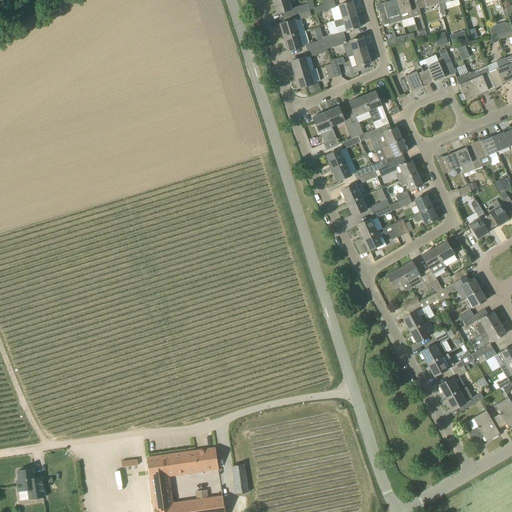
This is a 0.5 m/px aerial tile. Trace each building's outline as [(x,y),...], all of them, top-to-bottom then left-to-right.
[(276,14),(292,10),(289,0),(275,0),(272,1),(276,14)] [(383,26),(390,24),(401,21),(395,0),(394,0),(383,3),(384,7),(378,9),(383,26)] [(419,9),(416,0),(395,0),(401,21),(421,15),(419,9)] [(441,10),(437,0),(416,0),(419,9),(438,4),(440,11),(441,10)] [(437,0),(441,10),(444,10),(446,9),(445,4),(457,0),(437,0)] [(334,2),(323,5),(315,8),(316,13),(331,9),(334,21),(334,22),(356,15),(352,2),(339,6),(335,7),(334,2)] [(294,8),(296,14),(310,11),(308,4),(294,8)] [(283,38),(299,34),(295,20),(298,20),(311,16),(310,11),(296,14),(293,15),(283,18),(285,23),(279,25),(283,38)] [(360,28),(356,15),(334,22),(336,28),(344,25),(346,32),(360,28)] [(498,41),(511,36),(511,29),(508,31),(496,34),(498,41)] [(324,39),(325,44),(345,38),(343,31),(323,37),(324,39)] [(445,32),(434,36),(437,47),(448,43),(445,32)] [(413,33),(406,35),(407,41),(410,41),(413,40),(415,39),(413,33)] [(303,46),(299,34),(283,38),(287,52),(303,47),(303,46)] [(394,38),(396,44),(396,45),(404,43),(407,41),(406,35),(394,38)] [(345,38),(325,44),(326,46),(327,49),(343,44),(347,56),(353,54),(353,55),(367,50),(363,37),(349,41),(349,42),(346,43),(345,38)] [(326,46),(325,44),(324,39),(309,44),(305,45),(307,51),(326,46)] [(457,47),(459,54),(467,50),(464,44),(457,47)] [(327,52),(327,49),(326,46),(307,51),(309,57),(327,52)] [(445,49),(440,51),(442,57),(446,68),(449,75),(449,76),(456,73),(452,64),(448,55),(447,55),(445,49)] [(354,73),(364,70),(363,65),(371,63),(367,50),(353,55),(357,68),(353,69),(354,73)] [(419,63),(421,67),(427,83),(433,81),(433,83),(445,78),(442,70),(437,59),(436,56),(425,60),(419,63)] [(294,75),(310,71),(306,57),(290,62),(294,75)] [(343,57),(336,59),(330,61),(331,64),(335,77),(341,76),(338,66),(345,64),(343,57)] [(442,57),(437,59),(442,70),(446,68),(442,57)] [(496,61),(499,69),(489,72),(496,88),(503,85),(503,84),(511,80),(511,74),(508,65),(507,65),(504,58),(496,61)] [(329,79),(335,77),(331,64),(325,66),(329,79)] [(421,67),(414,69),(404,74),(411,92),(423,87),(422,85),(427,83),(421,67)] [(487,67),(468,74),(478,97),(483,95),(482,93),(488,90),(488,92),(496,88),(489,72),(487,67)] [(298,89),(314,84),(310,71),(294,75),(298,89)] [(468,74),(467,73),(460,76),(456,78),(465,100),(476,95),(477,97),(478,97),(468,74)] [(315,93),(313,85),(307,87),(310,95),(315,93)] [(380,120),(376,109),(381,106),(375,91),(362,97),(368,112),(370,116),(375,129),(378,128),(388,124),(386,117),(380,120)] [(357,137),(359,136),(363,134),(356,117),(368,112),(362,97),(349,102),(353,111),(347,113),(353,128),(357,137)] [(353,128),(347,113),(342,115),(338,107),(325,112),(332,127),(344,122),(348,131),(353,128)] [(312,118),(319,133),(323,144),(336,138),(332,127),(325,112),(312,118)] [(375,129),(363,134),(366,140),(375,136),(380,149),(382,148),(402,139),(396,127),(381,134),(378,128),(375,129)] [(510,147),(511,145),(511,133),(510,128),(502,131),(503,132),(492,137),(498,152),(509,147),(510,147)] [(351,139),(341,144),(343,149),(343,150),(346,149),(358,143),(361,142),(359,136),(357,137),(351,139)] [(498,152),(492,137),(481,142),(480,140),(472,143),(479,159),(498,152)] [(326,150),(339,145),(337,140),(336,138),(323,144),(326,150)] [(376,164),(372,166),(374,171),(378,170),(394,163),(392,159),(395,157),(402,154),(407,152),(407,150),(405,145),(402,139),(382,148),(380,149),(374,151),(380,163),(376,164)] [(482,168),(479,160),(479,159),(472,143),(465,147),(465,148),(454,153),(461,167),(464,174),(475,170),(475,171),(482,168)] [(331,169),(346,163),(340,150),(326,156),(331,169)] [(461,167),(454,153),(443,157),(442,156),(437,158),(444,173),(448,171),(449,172),(461,167)] [(399,181),(417,173),(411,161),(399,166),(401,172),(396,175),(399,181)] [(337,182),(352,175),(346,163),(331,169),(337,182)] [(397,170),(394,163),(378,170),(380,175),(381,177),(397,170)] [(374,171),(372,166),(371,165),(356,171),(354,173),(354,174),(357,179),(374,172),(374,171)] [(377,177),(374,172),(357,179),(359,185),(377,177)] [(423,185),(417,173),(399,181),(401,187),(407,184),(410,191),(423,185)] [(504,178),(494,183),(499,193),(509,187),(504,178)] [(347,204),(361,197),(355,184),(341,191),(347,204)] [(460,197),(469,193),(471,192),(471,191),(468,186),(457,191),(460,197)] [(395,203),(409,197),(406,191),(392,197),(395,203)] [(420,213),(432,207),(427,195),(414,200),(420,213)] [(511,215),(511,202),(508,196),(502,200),(511,215)] [(353,217),(367,210),(361,197),(347,204),(353,217)] [(392,211),(412,203),(409,197),(395,203),(389,206),(392,211)] [(372,213),(389,205),(387,200),(369,207),(372,213)] [(472,202),(471,205),(473,209),(479,206),(475,200),(472,202)] [(488,209),(487,210),(483,213),(492,228),(497,225),(498,226),(509,220),(500,205),(500,206),(496,200),(491,203),(495,209),(490,212),(488,209)] [(392,211),(389,206),(389,205),(372,213),(375,219),(392,211)] [(478,239),(488,232),(487,231),(492,228),(483,213),(480,207),(479,206),(473,209),(479,219),(469,225),(478,239)] [(425,225),(438,219),(432,207),(420,213),(414,215),(417,222),(423,220),(425,225)] [(362,238),(377,232),(371,219),(357,226),(362,238)] [(402,235),(409,232),(403,220),(397,223),(402,235)] [(402,235),(397,223),(391,225),(397,238),(402,235)] [(380,238),(377,232),(362,238),(368,251),(376,248),(377,249),(378,249),(386,246),(382,238),(381,237),(380,238)] [(445,267),(448,265),(457,260),(446,241),(434,248),(445,267)] [(432,272),(426,275),(433,287),(437,293),(442,290),(433,274),(445,267),(434,248),(422,255),(430,269),(432,272)] [(421,278),(419,275),(411,261),(399,268),(411,288),(423,282),(427,290),(433,287),(426,275),(421,278)] [(411,288),(399,268),(387,275),(395,289),(402,285),(406,292),(411,288)] [(463,270),(454,275),(451,277),(454,283),(457,281),(465,276),(466,276),(463,270)] [(465,276),(457,281),(454,283),(453,284),(443,290),(442,290),(437,293),(435,294),(438,300),(439,299),(440,301),(449,296),(447,294),(456,289),(462,300),(466,297),(480,289),(474,278),(468,281),(465,276)] [(473,308),(486,300),(480,289),(466,297),(473,308)] [(409,331),(424,324),(429,320),(423,309),(438,300),(435,294),(419,303),(407,310),(410,315),(403,319),(409,331)] [(407,310),(419,303),(416,297),(404,304),(407,310)] [(463,322),(473,316),(470,310),(460,316),(463,322)] [(485,331),(500,323),(493,312),(479,320),(481,323),(475,326),(479,335),(485,331)] [(466,327),(476,321),(473,316),(463,322),(466,327)] [(500,323),(485,331),(491,342),(506,334),(500,323)] [(416,344),(430,336),(424,324),(409,331),(416,344)] [(435,339),(446,333),(443,328),(432,333),(435,339)] [(448,354),(442,343),(449,339),(446,333),(435,339),(438,344),(435,345),(421,352),(427,365),(448,354)] [(474,360),(483,355),(493,349),(490,344),(486,346),(471,355),(474,360)] [(511,360),(511,345),(499,353),(496,354),(493,349),(483,355),(486,361),(494,356),(501,367),(511,360)] [(450,366),(453,372),(463,367),(468,365),(474,361),(469,353),(459,359),(460,361),(450,366)] [(434,377),(448,369),(445,363),(451,360),(448,354),(427,365),(434,377)] [(493,393),(502,387),(510,383),(507,377),(511,375),(511,374),(511,360),(501,367),(506,378),(494,385),(491,381),(488,383),(493,393)] [(459,376),(467,372),(463,367),(453,372),(456,377),(453,379),(453,378),(439,386),(445,398),(466,387),(465,387),(459,376)] [(472,398),(466,387),(445,398),(452,410),(460,406),(463,411),(471,406),(484,399),(480,393),(472,398)] [(511,404),(508,398),(495,405),(500,414),(491,419),(497,430),(506,424),(509,429),(511,426),(511,404)] [(497,430),(491,419),(486,410),(473,418),(478,427),(469,432),(475,443),(484,437),(486,442),(500,434),(497,430)] [(147,460),(154,511),(225,511),(224,504),(223,497),(172,504),(167,476),(218,468),(215,448),(148,459),(148,458),(147,459),(147,460)] [(236,494),(248,493),(244,464),(232,466),(236,494)] [(34,479),(33,469),(18,471),(19,481),(17,481),(18,492),(28,491),(29,499),(29,500),(45,497),(42,481),(35,482),(34,479),(35,479),(35,478),(34,479)]
